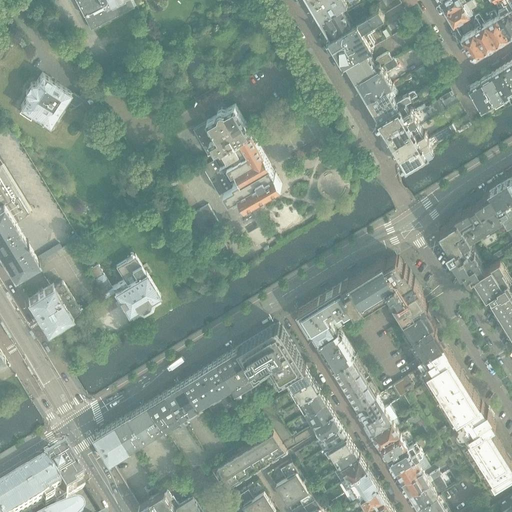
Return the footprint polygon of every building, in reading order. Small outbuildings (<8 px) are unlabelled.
[(75,0),(84,15),(85,14),(86,17),(85,17),(91,28),(134,6),(130,0),(75,0)] [(309,0),(320,18),(352,0),(309,0)] [(354,22),(347,10),(364,0),(352,0),(320,18),(331,36),(354,22)] [(376,44),(369,32),(376,28),(373,23),(385,16),(386,18),(405,7),(400,0),(391,0),(381,5),(368,14),(368,13),(358,20),(357,19),(357,20),(354,22),(331,36),(330,37),(328,36),(328,38),(329,38),(344,62),(343,64),(344,64),(345,62),(346,62),(368,50),(372,47),(373,47),(374,46),(376,44)] [(462,1),(461,0),(439,0),(446,11),(462,1)] [(473,13),(470,8),(479,3),(478,0),(467,0),(463,3),(462,1),(446,11),(454,24),(466,17),(473,13)] [(511,34),(511,9),(508,3),(502,7),(498,9),(501,13),(498,14),(511,35),(511,34)] [(511,35),(498,14),(497,15),(494,8),(489,11),(493,18),(486,21),(499,42),(511,35)] [(499,42),(486,21),(486,22),(479,11),(475,15),(478,19),(481,25),(474,29),(486,50),(499,42)] [(486,50),(474,29),(469,22),(465,24),(468,29),(469,28),(471,31),(462,36),(472,53),(471,53),(472,54),(473,54),(476,55),(477,55),(486,50)] [(357,80),(392,58),(389,52),(387,52),(376,58),(376,60),(377,63),(376,64),(368,50),(346,62),(357,80)] [(393,82),(387,71),(397,65),(397,63),(394,57),(392,58),(357,80),(369,100),(394,85),(393,82)] [(511,60),(492,72),(506,95),(511,92),(510,89),(511,87),(511,60)] [(429,75),(423,65),(414,70),(420,80),(429,75)] [(102,104),(91,87),(78,95),(43,73),(42,71),(40,73),(35,81),(30,82),(25,90),(26,96),(20,105),(33,114),(32,114),(34,115),(35,115),(48,124),(50,125),(51,123),(56,115),(57,116),(64,105),(63,104),(66,100),(75,105),(81,101),(89,113),(102,104)] [(506,95),(492,72),(481,79),(494,102),(496,105),(508,98),(506,95)] [(494,102),(481,79),(470,86),(482,108),(483,108),(484,108),(494,102)] [(405,102),(410,99),(417,95),(417,94),(414,89),(413,89),(396,99),(394,94),(398,92),(394,85),(369,100),(379,117),(394,108),(405,102)] [(440,98),(433,102),(439,112),(445,108),(440,98)] [(386,130),(415,113),(411,106),(408,108),(405,102),(394,108),(379,117),(378,118),(377,121),(379,126),(380,125),(383,126),(386,130)] [(250,130),(246,122),(245,121),(235,104),(226,108),(222,107),(222,106),(217,109),(217,110),(216,114),(206,120),(210,126),(208,127),(204,121),(193,128),(208,155),(209,155),(209,154),(214,151),(251,130),(250,130)] [(393,142),(419,126),(416,121),(418,119),(415,113),(386,130),(393,142)] [(430,153),(434,151),(431,144),(433,143),(456,129),(452,123),(438,131),(432,135),(429,137),(400,154),(402,158),(401,161),(403,166),(404,166),(407,167),(430,153)] [(400,154),(429,137),(425,130),(423,132),(419,126),(393,142),(400,154)] [(438,131),(435,126),(429,130),(432,135),(438,131)] [(275,173),(272,167),(271,165),(251,131),(251,130),(214,151),(222,165),(220,166),(215,158),(203,165),(211,177),(215,175),(217,178),(213,181),(220,193),(224,191),(229,200),(239,194),(245,205),(282,184),(276,172),(275,173)] [(17,195),(0,166),(0,229),(15,220),(16,222),(26,214),(28,212),(18,196),(19,195),(18,195),(17,195)] [(511,182),(509,179),(490,191),(505,216),(508,221),(509,222),(510,224),(511,223),(511,182)] [(505,216),(490,191),(483,195),(483,196),(483,195),(484,197),(483,198),(477,202),(476,201),(475,201),(470,204),(470,205),(471,205),(471,206),(465,210),(464,209),(463,210),(462,209),(462,208),(455,212),(456,212),(457,214),(471,237),(505,216)] [(220,224),(208,204),(187,216),(195,231),(206,225),(209,230),(220,224)] [(471,237),(457,214),(456,215),(455,215),(456,215),(450,219),(450,218),(450,219),(451,221),(450,222),(446,225),(441,228),(441,227),(440,228),(441,229),(440,230),(439,230),(443,237),(444,236),(445,238),(446,237),(451,244),(452,246),(448,248),(448,247),(448,248),(448,249),(448,250),(449,250),(450,251),(461,244),(464,249),(470,245),(468,243),(472,240),(471,238),(472,238),(471,237)] [(27,240),(18,226),(16,222),(15,220),(0,229),(0,252),(3,257),(28,242),(29,241),(28,240),(27,240)] [(60,258),(76,248),(78,251),(84,247),(78,237),(77,238),(56,251),(60,258)] [(39,258),(38,259),(28,242),(3,257),(3,258),(4,258),(8,265),(10,269),(14,275),(15,277),(15,276),(16,276),(24,271),(29,268),(31,267),(37,263),(38,262),(39,262),(40,261),(39,260),(40,260),(39,258)] [(481,260),(475,251),(473,251),(470,245),(464,249),(461,244),(450,251),(451,253),(450,253),(451,254),(452,255),(451,256),(462,273),(463,273),(463,272),(464,271),(465,272),(466,273),(468,276),(471,273),(473,277),(475,275),(475,274),(478,273),(486,268),(484,265),(482,261),(481,260)] [(106,297),(111,295),(109,293),(113,290),(115,292),(127,311),(126,311),(128,314),(130,312),(132,315),(138,311),(143,312),(152,307),(154,301),(160,298),(159,295),(160,294),(161,294),(159,291),(147,272),(148,272),(146,269),(145,270),(139,261),(135,253),(116,265),(117,267),(124,279),(112,286),(105,275),(97,263),(96,263),(94,265),(84,247),(78,251),(88,267),(106,297)] [(415,281),(413,278),(415,277),(416,277),(415,275),(415,276),(414,275),(411,270),(410,269),(410,270),(409,269),(407,266),(406,264),(404,265),(403,263),(403,262),(400,257),(399,256),(398,256),(397,254),(395,256),(394,255),(393,256),(389,259),(387,259),(388,260),(386,261),(384,258),(383,259),(382,257),(376,261),(376,262),(375,263),(350,279),(349,278),(342,282),(355,304),(356,306),(363,302),(366,306),(391,290),(391,291),(391,292),(391,294),(392,296),(394,297),(396,298),(396,299),(394,300),(402,314),(404,317),(406,316),(426,304),(427,303),(425,300),(424,298),(426,297),(425,295),(423,292),(423,291),(424,290),(423,289),(420,285),(420,284),(419,282),(418,283),(417,284),(415,281)] [(511,310),(511,276),(500,258),(486,268),(478,273),(475,274),(475,275),(477,278),(478,279),(476,280),(480,287),(481,287),(480,287),(482,286),(482,287),(483,287),(486,292),(486,293),(487,294),(486,294),(486,295),(487,295),(489,294),(491,297),(489,298),(488,298),(489,299),(489,298),(490,299),(493,298),(497,304),(496,304),(497,305),(495,306),(499,313),(500,312),(501,311),(502,312),(504,316),(511,310)] [(79,307),(78,306),(64,283),(63,281),(61,281),(54,284),(53,283),(52,284),(50,285),(44,289),(37,293),(29,298),(28,298),(29,300),(36,311),(37,312),(37,313),(39,317),(40,318),(47,329),(48,331),(50,330),(65,321),(71,317),(74,315),(72,313),(79,309),(79,308),(79,307)] [(355,304),(342,282),(298,309),(310,328),(311,328),(330,316),(343,309),(344,311),(355,304)] [(437,326),(438,325),(438,326),(439,325),(439,324),(438,324),(437,324),(436,321),(436,320),(436,319),(435,319),(434,318),(431,313),(432,313),(431,312),(432,311),(433,311),(433,310),(432,310),(429,305),(429,304),(428,304),(427,303),(426,304),(406,316),(404,317),(405,318),(401,321),(405,328),(403,329),(420,356),(445,340),(447,339),(448,339),(447,338),(444,333),(443,332),(443,333),(442,334),(441,332),(440,333),(437,328),(437,327),(437,326)] [(338,329),(330,316),(311,328),(318,340),(338,329)] [(239,346),(238,346),(257,377),(265,390),(282,379),(306,365),(306,364),(291,340),(282,325),(281,326),(279,322),(275,324),(239,345),(239,346),(238,346),(239,346)] [(354,355),(349,347),(338,329),(318,340),(318,341),(334,367),(354,355)] [(465,375),(457,362),(450,351),(450,350),(449,349),(450,348),(446,341),(445,340),(420,356),(419,357),(424,363),(421,365),(429,379),(437,392),(465,375)] [(236,389),(257,377),(238,346),(218,359),(233,383),(236,389)] [(379,390),(371,378),(364,367),(365,366),(364,365),(357,354),(357,353),(354,355),(334,367),(346,387),(347,386),(350,392),(357,404),(379,390)] [(227,387),(233,383),(218,359),(202,368),(202,369),(185,380),(194,396),(199,404),(200,405),(202,404),(201,402),(207,398),(216,412),(238,398),(233,389),(230,391),(227,387)] [(290,391),(313,377),(306,365),(282,379),(290,391)] [(414,387),(407,375),(392,384),(400,396),(409,390),(414,387)] [(495,422),(492,417),(493,417),(492,416),(493,416),(492,415),(488,409),(488,408),(487,408),(487,407),(486,407),(483,403),(482,401),(481,401),(481,400),(481,401),(478,395),(465,375),(437,392),(455,420),(457,419),(459,422),(457,424),(456,427),(456,429),(457,431),(459,433),(461,435),(463,436),(466,435),(467,435),(469,439),(463,442),(472,457),(498,440),(491,428),(492,428),(491,427),(494,425),(495,424),(496,424),(495,422)] [(296,401),(320,387),(313,377),(290,391),(296,401)] [(199,404),(194,396),(185,380),(167,390),(183,414),(199,404)] [(400,397),(400,396),(392,384),(384,390),(380,392),(379,390),(357,404),(366,419),(385,407),(385,406),(390,403),(400,397)] [(308,411),(327,399),(320,387),(296,401),(304,413),(308,411)] [(183,414),(167,390),(150,400),(166,425),(183,414)] [(335,412),(327,399),(308,411),(316,423),(317,423),(316,422),(334,412),(335,412)] [(150,400),(132,412),(147,436),(166,425),(150,400)] [(393,419),(396,417),(398,416),(390,403),(385,406),(385,407),(366,419),(371,426),(374,431),(393,419)] [(423,418),(425,417),(421,410),(400,423),(396,417),(393,419),(374,431),(373,431),(381,444),(401,432),(418,422),(423,418)] [(147,436),(132,412),(132,411),(116,421),(131,446),(147,436)] [(339,421),(339,420),(340,420),(337,416),(335,412),(334,412),(316,422),(317,423),(316,423),(319,428),(321,431),(322,431),(339,421)] [(348,434),(341,423),(342,423),(340,420),(339,420),(339,421),(322,431),(321,431),(323,434),(319,436),(325,447),(348,434)] [(131,446),(116,421),(95,434),(102,445),(111,460),(132,447),(131,446)] [(452,435),(450,431),(446,426),(439,430),(443,438),(445,437),(446,439),(452,435)] [(285,447),(274,429),(265,435),(278,455),(283,452),(284,454),(288,452),(285,447)] [(409,445),(401,432),(381,444),(390,457),(409,445)] [(335,455),(354,443),(348,434),(325,447),(331,457),(335,455)] [(278,455),(265,435),(256,441),(268,461),(274,458),(275,460),(279,458),(278,455)] [(511,461),(511,460),(498,440),(472,457),(493,490),(504,483),(506,486),(506,485),(510,483),(511,482),(511,481),(511,461)] [(270,463),(268,461),(256,441),(247,446),(259,467),(265,463),(266,466),(270,463)] [(338,468),(360,454),(354,443),(335,455),(339,461),(335,464),(338,468)] [(416,457),(423,453),(420,447),(417,449),(413,443),(409,445),(390,457),(397,469),(416,457)] [(261,469),(259,467),(247,446),(237,452),(250,473),(255,469),(257,471),(261,469)] [(251,475),(250,473),(237,452),(228,458),(241,478),(246,475),(248,477),(251,475)] [(27,511),(42,503),(45,507),(53,501),(56,505),(65,499),(67,498),(85,487),(83,483),(64,453),(26,476),(20,479),(15,482),(0,491),(0,511),(82,511),(80,509),(79,508),(76,507),(74,507),(62,511),(61,511),(27,511)] [(349,476),(367,465),(361,454),(360,454),(338,468),(335,469),(340,477),(343,475),(345,479),(349,476)] [(424,470),(428,467),(424,461),(420,463),(416,457),(397,469),(404,480),(403,480),(404,481),(424,470)] [(241,478),(228,458),(218,464),(231,485),(237,481),(239,483),(242,480),(241,478)] [(316,497),(310,487),(308,488),(297,471),(299,470),(292,458),(274,468),(277,472),(282,469),(286,476),(276,482),(281,490),(281,491),(283,494),(284,494),(289,502),(299,495),(303,503),(292,509),(293,511),(294,511),(305,505),(304,504),(316,497)] [(380,485),(375,476),(368,464),(367,465),(349,476),(345,479),(342,480),(347,489),(351,487),(353,490),(356,488),(361,496),(380,485)] [(459,472),(455,466),(449,469),(453,475),(459,472)] [(410,491),(441,474),(439,469),(427,475),(424,470),(404,481),(406,485),(410,491)] [(438,492),(447,487),(440,474),(441,474),(410,491),(418,504),(438,492)] [(271,511),(277,509),(272,501),(273,501),(270,497),(269,498),(265,490),(254,496),(250,489),(255,485),(253,482),(247,485),(249,487),(237,494),(243,504),(245,503),(250,511),(271,511)] [(386,496),(387,496),(380,485),(361,496),(368,507),(386,496)] [(204,511),(193,494),(176,505),(173,501),(173,500),(172,499),(171,497),(173,496),(172,492),(170,489),(168,488),(168,487),(165,489),(159,492),(139,504),(143,511),(204,511)] [(452,511),(448,505),(441,494),(439,495),(438,492),(418,504),(423,511),(452,511)] [(511,492),(500,500),(505,510),(506,511),(507,511),(506,511),(507,511),(511,509),(511,492)] [(369,511),(381,511),(392,506),(386,496),(368,507),(367,507),(369,511)] [(323,511),(320,507),(322,506),(316,497),(304,504),(305,505),(308,511),(323,511)]
